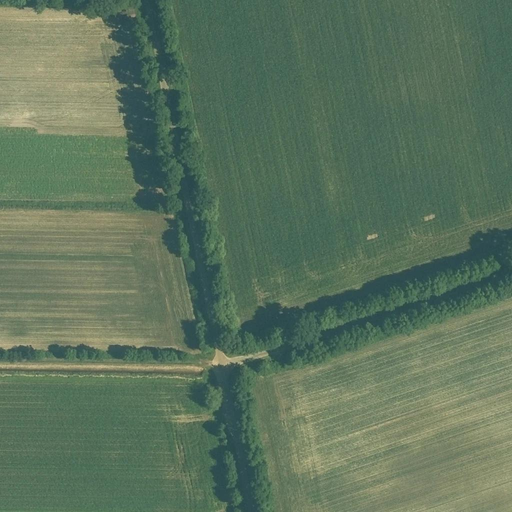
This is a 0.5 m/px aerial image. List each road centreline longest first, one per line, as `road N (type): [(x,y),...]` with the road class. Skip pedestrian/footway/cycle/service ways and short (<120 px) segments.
road 1 (unclassified): [(220,365),(145,0)]
road 2 (residential): [(511,272),(220,365)]
road 3 (track): [(220,365),(0,360)]
road 4 (unclassified): [(251,511),(220,365)]
